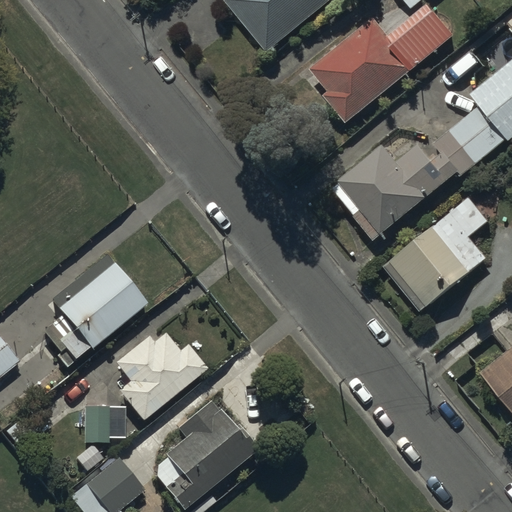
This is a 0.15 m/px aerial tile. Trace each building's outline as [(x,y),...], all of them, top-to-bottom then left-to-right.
[(231,0),(225,5),(269,58),(339,0),(231,0)] [(400,0),(413,15),(431,0),(400,0)] [(375,26),(311,76),(330,99),(325,103),(347,131),(455,45),(429,12),(389,44),(375,26)] [(510,148),(511,146),(511,68),(471,103),(479,112),(435,149),(444,159),(434,168),(419,150),(399,168),(386,152),(333,197),(356,224),(355,225),(375,250),(459,180),(462,184),(508,146),(510,148)] [(386,271),(421,317),(474,275),(471,271),(486,259),(470,239),(488,224),(470,200),(418,241),(420,244),(386,271)] [(106,259),(52,304),(63,317),(42,334),(59,355),(57,357),(66,368),(73,362),(75,364),(90,352),(91,354),(147,309),(106,259)] [(143,430),(206,377),(186,353),(179,359),(164,341),(153,351),(148,344),(115,372),(130,390),(118,400),(143,430)] [(0,381),(18,367),(0,345),(0,381)] [(511,356),(482,381),(511,417),(511,356)] [(209,410),(177,437),(185,446),(164,463),(167,467),(157,475),(155,483),(167,496),(164,499),(175,511),(194,511),(258,458),(238,434),(233,438),(209,410)] [(84,413),(84,449),(110,450),(110,413),(84,413)] [(127,511),(144,497),(112,461),(99,472),(103,477),(84,493),(98,509),(94,511),(127,511)]
